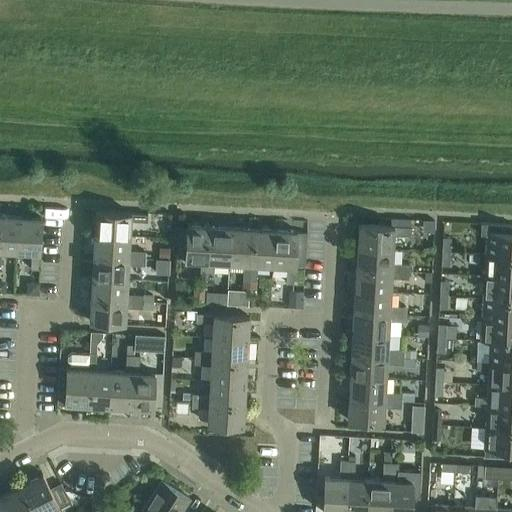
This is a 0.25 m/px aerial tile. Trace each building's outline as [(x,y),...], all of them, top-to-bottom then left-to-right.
[(95,233),(130,236),(131,221),(148,222),(148,214),(96,211),(95,233)] [(16,251),(19,216),(0,214),(0,267),(1,267),(2,250),(16,251)] [(19,216),(16,251),(32,252),(31,269),(38,269),(41,217),(19,216)] [(357,247),(394,249),(394,235),(413,236),(413,227),(411,227),(411,219),(392,218),(392,226),(359,224),(357,247)] [(486,254),(511,255),(511,224),(482,223),(481,235),(487,236),(486,254)] [(206,278),(209,226),(188,225),(187,227),(180,227),(178,257),(186,257),(185,260),(201,261),(200,278),(206,278)] [(229,262),(231,227),(209,226),(206,278),(214,279),(215,262),(229,262)] [(249,290),(252,228),(231,227),(229,262),(245,263),(243,280),(242,290),(249,290)] [(274,265),(276,230),(252,228),(249,290),(257,291),(258,281),(257,281),(258,264),(274,265)] [(276,230),(274,265),(287,266),(286,283),(302,284),(303,274),(295,274),(297,231),(276,230)] [(129,250),(130,236),(95,233),(93,255),(145,258),(145,251),(129,250)] [(443,251),(451,252),(451,238),(443,237),(443,251)] [(160,247),(160,258),(169,259),(170,248),(160,247)] [(393,263),(394,249),(357,247),(356,268),(409,271),(410,264),(393,263)] [(450,266),(451,252),(443,251),(442,266),(450,266)] [(511,277),(511,255),(486,254),(485,276),(511,277)] [(145,265),(145,258),(93,255),(92,277),(128,279),(128,264),(145,265)] [(156,259),(155,273),(169,274),(169,259),(156,259)] [(409,279),(409,271),(356,268),(355,290),(391,292),(392,278),(409,279)] [(511,298),(511,277),(485,276),(484,297),(511,298)] [(127,293),(128,279),(92,277),(91,299),(153,302),(153,295),(127,293)] [(440,295),(448,296),(449,281),(441,280),(440,295)] [(28,282),(27,294),(39,295),(40,282),(28,282)] [(196,286),(196,300),(205,301),(205,287),(196,286)] [(261,290),(260,300),(270,301),(271,290),(261,290)] [(390,306),(391,292),(355,290),(354,311),(407,315),(408,307),(390,306)] [(448,309),(448,296),(440,295),(440,309),(448,309)] [(256,306),(257,297),(249,296),(248,306),(256,306)] [(511,320),(511,298),(484,297),(482,319),(511,320)] [(153,309),(153,302),(91,299),(90,321),(125,322),(126,307),(153,309)] [(187,310),(186,319),(197,319),(197,313),(197,311),(187,310)] [(407,322),(407,315),(354,311),(353,333),(389,335),(390,321),(407,322)] [(199,313),(198,322),(214,323),(213,336),(248,338),(250,316),(214,314),(199,313)] [(511,341),(511,320),(482,319),(481,341),(491,341),(511,341)] [(438,338),(446,338),(447,324),(439,324),(438,338)] [(419,325),(418,335),(429,336),(429,325),(419,325)] [(388,349),(389,335),(353,333),(351,354),(405,357),(405,350),(388,349)] [(196,351),(195,357),(247,360),(248,338),(213,336),(212,352),(196,351)] [(135,338),(134,352),(148,353),(148,338),(135,338)] [(445,352),(446,338),(438,338),(437,352),(445,352)] [(490,362),(511,363),(511,341),(491,341),(490,362)] [(109,406),(111,370),(96,369),(97,353),(90,352),(90,354),(88,404),(109,406)] [(88,404),(90,354),(72,353),(68,356),(67,361),(71,365),(71,368),(59,367),(58,403),(88,404)] [(130,407),(133,355),(127,354),(126,371),(111,370),(109,406),(130,407)] [(404,365),(405,357),(351,354),(350,376),(386,378),(387,364),(404,365)] [(133,355),(130,407),(153,408),(153,405),(162,405),(163,389),(163,373),(139,372),(140,355),(133,355)] [(195,357),(195,365),(211,366),(211,380),(246,381),(247,360),(195,357)] [(404,365),(403,367),(416,368),(417,358),(405,357),(404,365)] [(511,363),(490,362),(477,362),(477,370),(489,371),(489,383),(511,384),(511,363)] [(443,382),(453,382),(454,370),(453,370),(444,370),(444,368),(436,367),(435,381),(443,382)] [(386,392),(386,378),(350,376),(349,397),(402,401),(403,393),(386,392)] [(184,393),(183,401),(194,401),(245,404),(245,397),(246,381),(211,380),(210,395),(194,394),(193,394),(184,393)] [(453,382),(443,382),(435,381),(435,390),(434,395),(442,395),(443,394),(453,394),(453,382)] [(511,406),(511,384),(489,383),(488,397),(463,395),(462,403),(487,405),(511,406)] [(403,393),(402,401),(415,401),(415,393),(403,392),(403,393)] [(402,408),(402,401),(349,397),(348,420),(361,421),(361,428),(382,429),(382,422),(384,422),(385,407),(402,408)] [(194,401),(194,408),(209,409),(208,425),(244,427),(245,404),(194,401)] [(412,405),(412,414),(424,415),(425,405),(412,405)] [(511,428),(511,406),(487,405),(486,427),(511,428)] [(433,424),(441,424),(442,410),(434,410),(433,424)] [(440,438),(441,424),(433,424),(432,438),(440,438)] [(511,450),(511,428),(486,427),(485,448),(511,450)] [(389,511),(392,462),(392,452),(384,451),(384,462),(383,479),(369,479),(367,511),(389,511)] [(326,511),(345,511),(348,460),(341,460),(340,477),(325,476),(323,511),(326,511)] [(367,511),(369,479),(355,478),(356,461),(348,460),(345,511),(367,511)] [(392,462),(389,511),(411,511),(412,497),(420,497),(422,471),(398,470),(399,463),(392,462)] [(456,472),(456,463),(442,463),(442,471),(456,472)] [(456,463),(456,472),(469,472),(470,464),(456,463)] [(499,479),(499,466),(485,465),(484,478),(499,479)] [(511,466),(499,466),(499,479),(511,480),(511,479),(511,466)] [(23,484),(37,511),(47,511),(58,506),(60,511),(73,504),(62,482),(50,488),(43,474),(23,484)] [(180,511),(190,497),(163,480),(142,511),(180,511)] [(37,511),(23,484),(4,494),(12,511),(37,511)] [(12,511),(4,494),(0,496),(0,511),(12,511)] [(497,511),(497,508),(498,496),(476,495),(475,507),(475,511),(497,511)]
